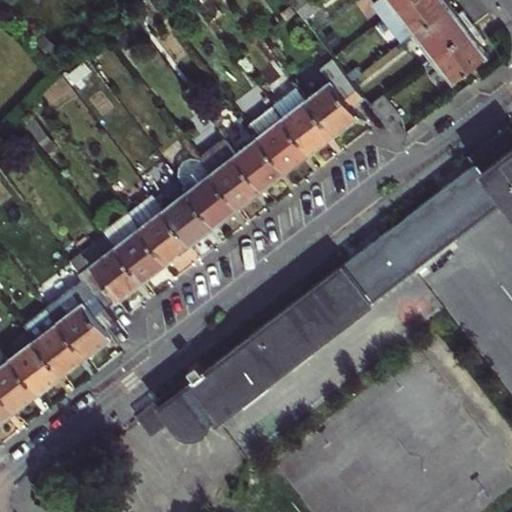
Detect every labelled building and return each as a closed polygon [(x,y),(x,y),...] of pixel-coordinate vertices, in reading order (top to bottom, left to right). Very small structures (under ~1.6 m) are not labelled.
[(320,5),(316,0),(307,0),(298,8),(304,17),(320,5)] [(377,0),(374,3),(385,17),(407,0),(377,0)] [(407,0),(385,17),(403,41),(417,31),(450,5),(446,0),(407,0)] [(457,14),(450,5),(417,31),(424,40),(420,43),(431,58),(474,24),(468,17),(463,10),(457,14)] [(296,13),(291,6),(281,14),(286,21),(296,13)] [(479,31),(474,24),(431,58),(442,72),(447,68),(455,80),(488,54),(480,43),(485,38),(479,31)] [(334,56),(323,65),(332,77),(307,96),(335,132),(347,122),(359,113),(353,105),(365,96),(353,80),(334,56)] [(93,71),(85,60),(68,74),(75,84),(93,71)] [(299,85),(275,104),(310,150),(322,141),(335,132),(307,96),(299,85)] [(384,94),(371,104),(383,120),(388,127),(402,116),(384,94)] [(214,104),(205,111),(217,127),(226,120),(214,104)] [(275,104),(251,122),(259,132),(287,168),(299,159),(310,150),(275,104)] [(478,169),(501,202),(511,216),(511,124),(469,157),(473,162),(478,169)] [(259,132),(235,151),(263,186),(275,177),(287,168),(259,132)] [(201,156),(204,160),(238,205),(250,196),(263,186),(235,151),(225,138),(201,156)] [(181,166),(180,177),(187,188),(214,223),(226,214),(238,205),(204,160),(198,158),(194,158),(191,158),(186,161),(183,163),(181,166)] [(163,408),(478,169),(473,162),(181,384),(136,418),(138,421),(150,435),(171,419),(163,408)] [(501,202),(478,169),(163,408),(171,419),(177,426),(179,429),(183,432),(188,434),(193,434),(197,433),(202,432),(205,429),(208,425),(211,420),(211,415),(213,414),(217,419),(415,267),(501,202)] [(187,188),(163,206),(191,241),(203,232),(214,223),(187,188)] [(155,194),(131,213),(167,260),(179,251),(191,241),(163,206),(155,194)] [(131,213),(107,231),(110,234),(119,247),(143,278),(155,269),(167,260),(131,213)] [(110,234),(74,262),(83,274),(95,265),(119,247),(110,234)] [(95,265),(83,274),(95,291),(107,306),(118,297),(131,287),(143,278),(119,247),(95,265)] [(86,298),(61,317),(88,352),(100,343),(113,333),(108,327),(117,320),(107,306),(95,291),(86,298)] [(51,303),(27,322),(37,336),(64,371),(76,362),(88,352),(61,317),(51,303)] [(37,336),(13,354),(40,389),(52,380),(64,371),(37,336)] [(13,354),(0,363),(0,385),(16,407),(28,398),(40,389),(13,354)] [(0,419),(4,416),(16,407),(0,385),(0,419)]
